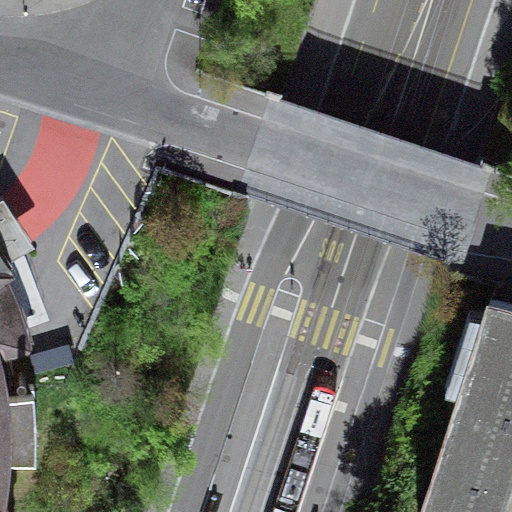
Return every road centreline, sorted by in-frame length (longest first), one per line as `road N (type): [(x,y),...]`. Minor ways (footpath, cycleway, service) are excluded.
road 1 (residential): [(511,228),(126,101)]
road 2 (residential): [(368,186),(259,289),(185,511)]
road 3 (residential): [(263,511),(368,186)]
road 4 (residential): [(368,186),(429,0)]
road 5 (residential): [(0,60),(126,101)]
